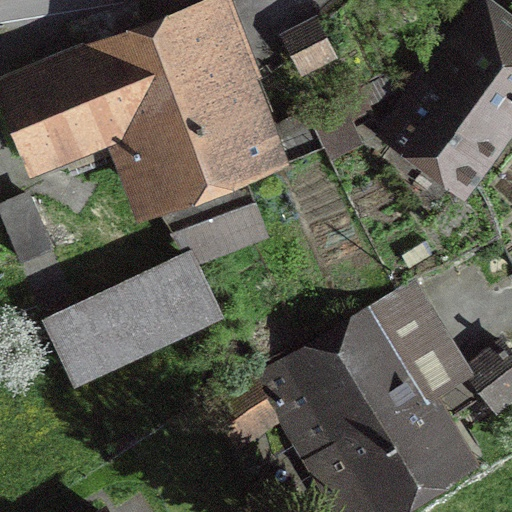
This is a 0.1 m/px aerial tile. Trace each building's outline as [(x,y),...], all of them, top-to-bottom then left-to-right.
[(264,164),(204,4),(0,80),(0,159),(8,182),(87,153),(112,220),(264,164)] [(511,117),(511,50),(463,13),(364,141),(445,204),(511,117)] [(316,21),(285,38),(302,69),(333,52),(316,21)] [(33,198),(0,211),(0,213),(19,258),(53,244),(33,198)] [(192,260),(57,319),(82,375),(217,316),(192,260)] [(366,511),(446,464),(356,317),(259,375),(342,511),(366,511)] [(511,348),(507,343),(471,374),(496,403),(511,389),(511,348)]
